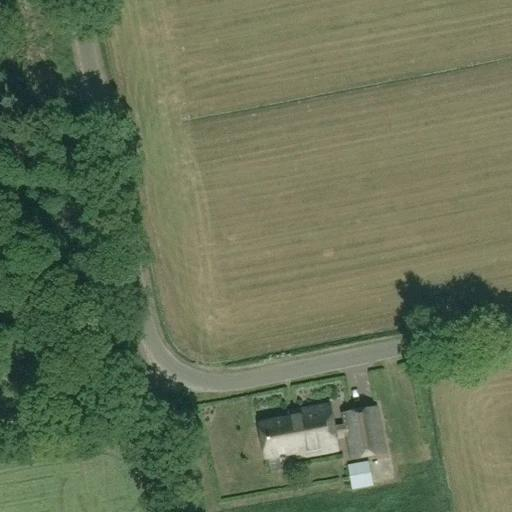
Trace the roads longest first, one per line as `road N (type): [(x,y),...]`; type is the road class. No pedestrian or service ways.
road 1 (unclassified): [(165,364),(143,309),(75,0)]
road 2 (unclassified): [(165,364),(203,385),(230,387),(511,329)]
road 3 (track): [(184,378),(142,404),(0,433)]
